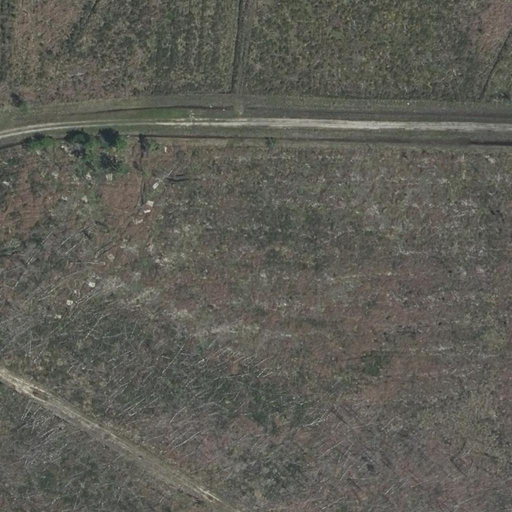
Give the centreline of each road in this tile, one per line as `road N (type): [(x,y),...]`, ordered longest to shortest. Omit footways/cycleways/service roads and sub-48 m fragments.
road 1 (track): [(0,121),(188,102),(511,108)]
road 2 (track): [(230,102),(0,327)]
road 3 (track): [(229,511),(0,376)]
